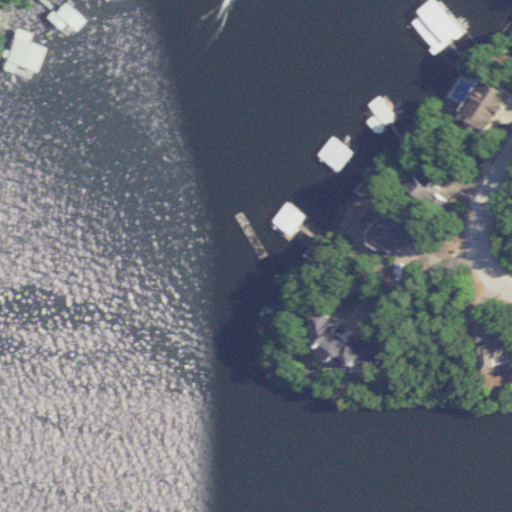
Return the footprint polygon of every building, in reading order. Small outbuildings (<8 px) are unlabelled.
[(445,0),(418,19),(440,52),(470,31),(448,0),(445,0)] [(44,50),(17,36),(5,59),(33,73),(44,50)] [(471,121),(493,136),(511,108),(511,89),(500,80),(471,121)] [(31,102),(0,81),(0,119),(14,129),(31,102)] [(357,153),(339,137),(324,153),(342,170),(357,153)] [(418,188),(446,213),(457,201),(444,190),(458,175),(447,165),(438,175),(434,170),(418,188)] [(296,235),(312,216),(294,202),(278,221),(296,235)] [(405,256),(431,226),(407,204),(381,234),(405,256)] [(334,366),(392,361),(390,340),(362,342),(361,332),(348,333),(346,313),(329,314),(334,366)] [(494,372),(511,368),(510,359),(511,358),(511,337),(505,339),(501,323),(484,327),(494,372)]
